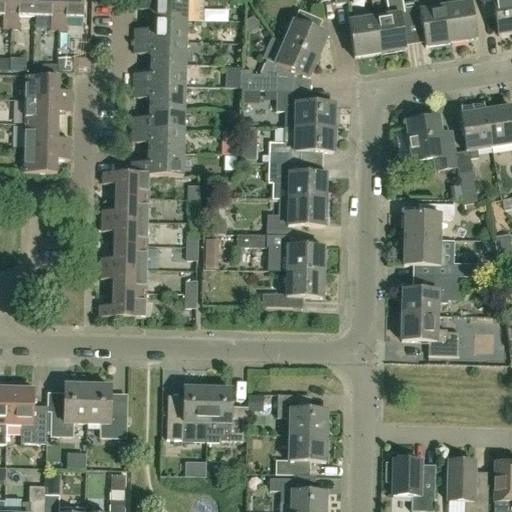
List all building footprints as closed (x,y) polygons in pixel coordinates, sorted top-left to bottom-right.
[(0,0),(0,17),(3,18),(2,30),(10,30),(11,0),(0,0)] [(11,0),(10,30),(18,30),(19,18),(35,19),(35,0),(11,0)] [(35,0),(35,19),(50,19),(50,31),(58,31),(59,0),(35,0)] [(83,0),(59,0),(58,31),(66,31),(66,19),(82,20),(83,0)] [(186,0),(136,0),(136,12),(152,12),(152,22),(186,23),(186,0)] [(399,0),(386,2),(388,17),(373,19),(379,56),(404,52),(399,16),(404,15),(401,0),(399,0)] [(450,45),(445,8),(430,11),(428,0),(422,0),(413,2),(415,14),(419,13),(425,49),(450,45)] [(476,40),(470,4),(469,0),(459,0),(460,6),(445,8),(450,45),(476,40)] [(511,35),(511,0),(479,0),(481,4),(492,2),(497,37),(511,35)] [(293,23),(284,44),(318,59),(327,37),(317,33),(322,23),(299,13),(294,23),(293,23)] [(379,56),(373,19),(348,23),(354,60),(379,56)] [(186,45),(186,23),(152,22),(152,31),(135,31),(135,43),(186,45)] [(135,43),(135,56),(151,56),(151,66),(185,67),(186,45),(135,43)] [(308,80),(318,59),(284,44),(274,66),(264,62),(259,75),(251,75),(251,70),(239,70),(239,92),(276,93),(291,94),(291,80),(294,74),(308,80)] [(184,89),(185,67),(151,66),(150,76),(134,76),(134,88),(184,89)] [(59,93),(59,78),(26,78),(25,102),(71,103),(71,93),(59,93)] [(134,88),(133,100),(150,101),(149,111),(184,112),(184,89),(134,88)] [(301,94),(291,94),(276,93),(275,114),(294,114),(293,130),(334,131),(334,106),(301,106),(301,94)] [(71,115),(71,103),(25,102),(25,126),(58,127),(58,114),(71,115)] [(485,113),(490,150),(511,146),(511,126),(509,109),(485,113)] [(183,134),(184,112),(149,111),(149,121),(133,120),(133,132),(183,134)] [(478,160),(477,152),(490,150),(485,113),(460,116),(466,154),(453,156),(456,170),(457,170),(464,208),(477,205),(471,161),(478,160)] [(456,170),(453,156),(453,151),(441,153),(435,121),(406,126),(413,164),(433,161),(435,174),(456,170)] [(70,152),(70,141),(58,141),(58,127),(25,126),(24,151),(70,152)] [(334,131),(293,130),(283,129),(283,145),(275,145),(274,165),(292,166),(299,166),(300,154),(333,155),(334,131)] [(133,132),(132,145),(148,145),(148,155),(183,156),(183,134),(133,132)] [(226,137),(227,156),(243,155),(242,136),(226,137)] [(70,163),(70,152),(24,151),(24,175),(57,176),(57,162),(70,163)] [(182,179),(183,156),(148,155),(148,165),(131,164),(131,176),(148,177),(182,179)] [(292,166),(274,165),(268,165),(268,186),(287,186),(287,202),(324,203),(325,177),(292,176),(292,166)] [(115,199),(147,200),(148,177),(131,176),(104,175),(103,177),(103,186),(116,186),(115,199)] [(187,201),(199,201),(199,188),(188,188),(187,201)] [(147,224),(147,200),(115,199),(115,212),(102,213),(101,223),(147,224)] [(198,216),(199,201),(187,201),(187,216),(198,216)] [(324,229),(324,203),(287,202),(287,218),(267,217),(266,237),(267,237),(287,238),(290,238),(290,228),(324,229)] [(403,242),(440,243),(441,221),(454,221),(454,207),(418,206),(418,216),(404,216),(403,242)] [(146,248),(147,224),(101,223),(101,233),(114,234),(114,247),(146,248)] [(186,249),(197,249),(198,235),(186,235),(186,249)] [(266,250),(267,237),(266,237),(236,236),(235,250),(266,250)] [(266,273),(285,273),(322,274),(323,249),(287,248),(287,238),(267,237),(266,250),(266,273)] [(440,269),(440,243),(403,242),(403,268),(440,269)] [(496,260),(495,243),(482,244),(482,261),(496,260)] [(100,271),(146,272),(146,248),(114,247),(113,261),(101,260),(100,271)] [(197,264),(197,249),(186,249),(185,263),(197,264)] [(205,256),(204,271),(216,271),(217,256),(205,256)] [(499,278),(511,275),(511,259),(497,262),(499,278)] [(459,279),(459,280),(480,280),(480,267),(446,266),(447,279),(459,279)] [(145,296),(146,272),(100,271),(100,281),(113,282),(112,295),(145,296)] [(322,301),(322,274),(285,273),(284,297),(261,297),(261,310),(291,310),(291,300),(322,301)] [(402,318),(436,318),(437,305),(447,306),(447,303),(458,304),(459,280),(459,279),(447,279),(433,279),(433,293),(403,293),(402,318)] [(185,297),(196,297),(196,283),(185,283),(185,297)] [(145,296),(112,295),(112,309),(99,308),(99,319),(145,320),(145,296)] [(196,311),(196,297),(185,297),(184,310),(196,311)] [(436,332),(436,318),(402,318),(401,344),(428,344),(428,359),(458,360),(459,335),(447,335),(447,332),(436,332)] [(17,392),(6,391),(5,447),(6,447),(6,427),(21,428),(20,446),(45,446),(46,409),(33,408),(33,392),(29,392),(29,387),(17,387),(17,392)] [(74,425),(86,425),(87,388),(64,388),(63,414),(51,414),(50,439),(73,440),(74,425)] [(110,389),(87,388),(86,425),(100,426),(99,440),(126,441),(127,416),(110,415),(110,389)] [(182,417),(167,417),(166,442),(206,442),(206,424),(208,391),(183,390),(182,417)] [(231,392),(208,391),(206,424),(218,424),(218,443),(242,443),(243,419),(230,418),(231,392)] [(289,421),(288,438),(326,439),(327,413),(303,412),(304,398),(277,398),(276,421),(289,421)] [(326,439),(288,438),(288,464),(275,463),(275,478),(301,478),(302,464),(325,465),(326,439)] [(89,469),(91,457),(76,455),(74,467),(89,469)] [(410,511),(433,511),(434,474),(420,474),(420,463),(393,462),(392,466),(386,466),(385,484),(392,484),(392,498),(411,499),(410,511)] [(191,479),(208,477),(208,464),(190,465),(191,479)] [(463,511),(486,511),(487,490),(473,490),(474,465),(448,464),(446,503),(460,504),(460,508),(464,508),(463,511)] [(511,511),(511,465),(494,465),(493,504),(494,504),(493,511),(511,511)] [(291,506),(290,511),(323,511),(324,495),(294,494),(294,482),(269,481),(269,494),(280,494),(280,506),(291,506)] [(20,511),(43,511),(44,498),(44,489),(30,489),(29,505),(21,505),(20,511)] [(123,511),(124,492),(110,492),(109,511),(123,511)] [(56,498),(44,498),(43,511),(83,511),(84,511),(56,510),(56,498)]
